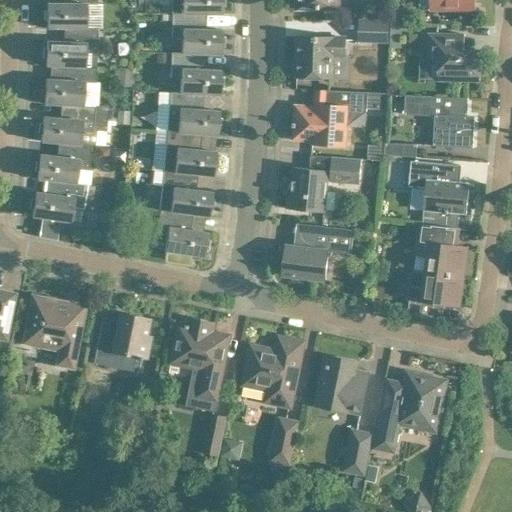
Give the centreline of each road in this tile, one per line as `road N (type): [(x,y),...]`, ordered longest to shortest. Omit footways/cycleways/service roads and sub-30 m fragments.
road 1 (residential): [(473,334),(485,309),(511,15)]
road 2 (residential): [(236,271),(255,156),(257,0)]
road 3 (residential): [(473,334),(456,340),(265,301),(236,271)]
road 4 (residential): [(236,271),(201,285),(0,242)]
road 5 (residential): [(0,173),(10,0)]
